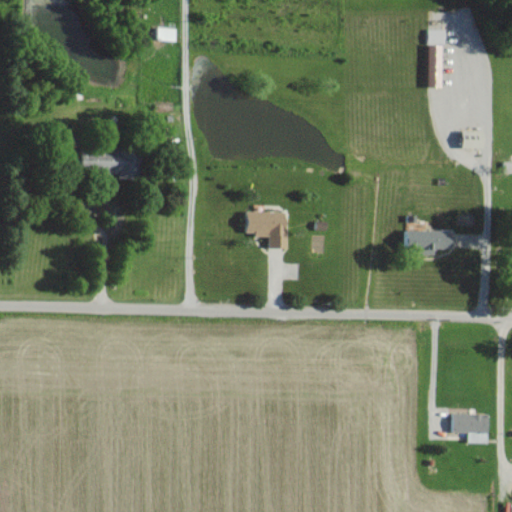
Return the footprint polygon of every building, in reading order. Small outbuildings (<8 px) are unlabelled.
[(419,85),(432,85),(433,43),(420,43),(419,85)] [(69,171),(121,171),(122,146),(69,145),(69,171)] [(277,209),(237,209),(237,233),(261,233),(261,246),(277,246),(277,209)] [(396,252),(427,253),(427,247),(445,247),(445,228),(397,227),(396,252)] [(511,246),(503,246),(502,263),(511,263),(511,246)] [(460,440),(480,441),(481,412),(444,411),(444,430),(461,430),(460,440)]
